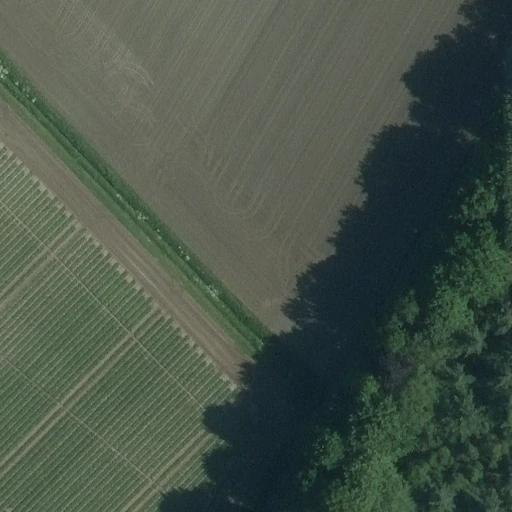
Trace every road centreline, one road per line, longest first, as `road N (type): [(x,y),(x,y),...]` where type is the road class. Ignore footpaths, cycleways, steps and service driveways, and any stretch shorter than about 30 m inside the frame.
road 1 (track): [(511,100),(339,395)]
road 2 (track): [(511,456),(339,395)]
road 3 (track): [(277,499),(339,395)]
